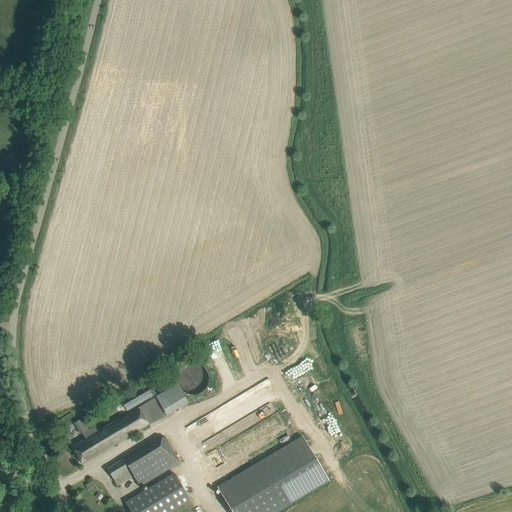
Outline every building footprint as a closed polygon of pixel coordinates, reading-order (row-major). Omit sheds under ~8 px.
[(266,332),(255,339),(265,358),(274,353),(268,344),(272,342),(266,332)] [(169,414),(191,401),(179,382),(157,395),(169,414)] [(152,390),(124,402),(127,409),(155,396),(152,390)] [(82,464),(91,459),(166,414),(156,396),(97,432),(94,427),(91,429),(82,434),(85,439),(72,447),(82,464)] [(117,486),(126,481),(134,476),(140,486),(180,463),(164,437),(124,461),(123,459),(107,469),(117,486)] [(302,437),(217,488),(231,511),(272,511),(327,479),(326,477),(302,437)] [(132,511),(168,511),(190,499),(174,473),(126,502),(132,511)]
